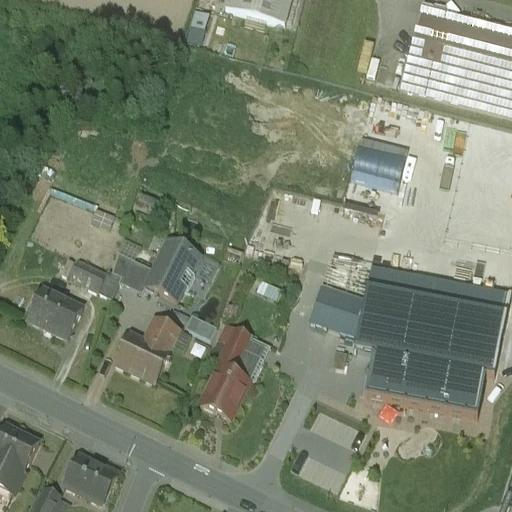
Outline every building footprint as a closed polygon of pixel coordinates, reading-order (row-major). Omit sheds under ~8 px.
[(291,0),(228,0),(224,14),(284,30),(291,0)] [(511,39),(421,16),(401,93),(511,122),(511,39)] [(198,261),(167,246),(153,275),(148,286),(161,292),(158,298),(176,306),(184,290),(187,292),(193,279),(190,277),(198,261)] [(129,264),(118,258),(111,278),(120,282),(129,264)] [(153,275),(129,264),(120,282),(118,287),(141,298),(148,286),(153,275)] [(105,281),(77,267),(69,284),(97,298),(105,281)] [(509,299),(370,272),(363,307),(369,309),(357,344),(356,344),(354,356),(374,360),(483,382),(492,384),(509,299)] [(111,278),(108,276),(105,281),(97,298),(110,304),(118,287),(120,282),(111,278)] [(363,307),(321,293),(309,328),(356,344),(357,344),(369,309),(363,307)] [(82,313),(42,294),(26,325),(67,345),(82,313)] [(212,344),(218,330),(194,320),(188,333),(212,344)] [(179,335),(154,323),(142,346),(129,340),(114,368),(154,388),(168,359),(167,359),(179,335)] [(251,343),(225,330),(218,343),(226,347),(219,362),(214,372),(217,373),(199,410),(230,425),(249,387),(253,386),(263,365),(245,356),(251,343)] [(226,347),(218,343),(211,358),(219,362),(226,347)] [(346,359),(334,357),(331,373),(343,376),(346,359)] [(483,382),(374,360),(366,402),(475,423),(483,382)] [(38,448),(4,431),(0,440),(0,467),(23,479),(38,448)] [(102,473),(78,461),(64,491),(101,509),(115,479),(116,476),(104,470),(102,473)] [(23,479),(0,467),(0,493),(12,500),(23,479)] [(52,511),(58,501),(44,494),(35,511),(52,511)]
